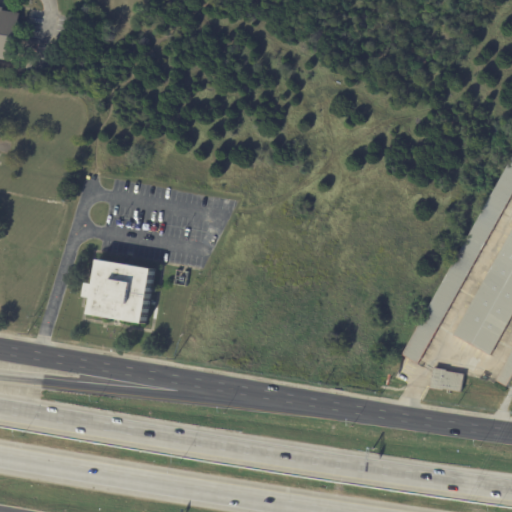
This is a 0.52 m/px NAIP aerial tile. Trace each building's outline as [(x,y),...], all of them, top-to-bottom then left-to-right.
[(0,6),(7,8),(7,11),(25,14),(17,61),(0,58),(0,6)] [(511,194),(417,366),(401,357),(511,156),(511,194)] [(454,336),(511,231),(511,317),(490,357),(454,336)] [(155,270),(146,325),(91,315),(94,299),(87,297),(90,284),(96,285),(101,260),(155,270)] [(511,379),(507,388),(497,382),(511,354),(511,379)] [(465,375),(462,393),(444,390),(444,391),(432,389),(435,369),(447,371),(447,372),(465,375)]
